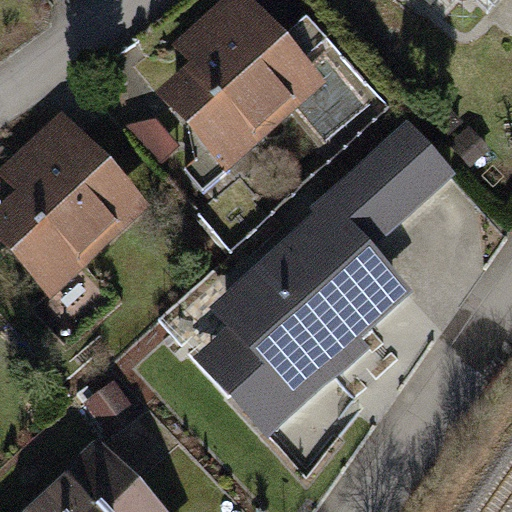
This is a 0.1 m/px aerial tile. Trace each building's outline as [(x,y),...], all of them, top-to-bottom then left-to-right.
[(326,95),(243,0),(233,0),(173,52),(196,78),(161,109),(225,182),(326,95)] [(150,218),(63,122),(0,179),(0,181),(19,202),(0,218),(0,257),(48,310),(150,218)] [(459,195),(413,143),(354,195),(399,247),(459,195)] [(332,213),(213,318),(297,413),(416,308),(332,213)] [(148,511),(92,454),(32,511),(148,511)]
